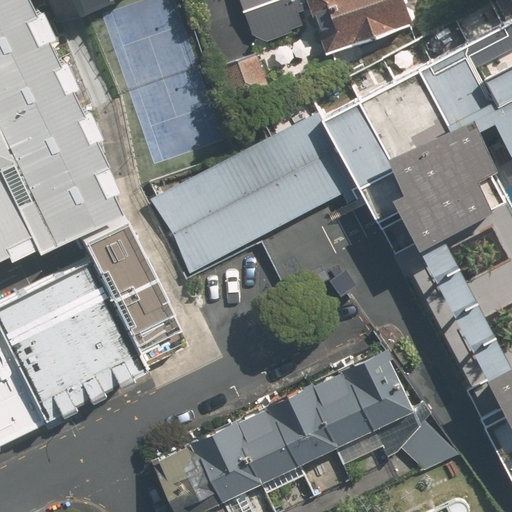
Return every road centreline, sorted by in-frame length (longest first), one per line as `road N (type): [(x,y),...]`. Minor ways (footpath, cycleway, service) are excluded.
road 1 (unknown): [(344,326),(377,304),(397,310),(511,498)]
road 2 (residential): [(344,326),(101,444)]
road 3 (unknown): [(234,380),(121,173)]
